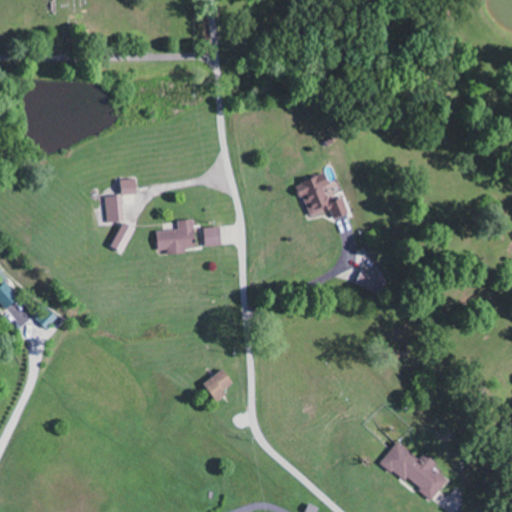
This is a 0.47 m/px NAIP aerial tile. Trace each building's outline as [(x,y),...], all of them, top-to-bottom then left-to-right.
[(311,219),(334,211),(337,221),(351,216),(346,200),(332,204),(327,188),(331,187),(328,176),(300,185),(311,219)] [(139,181),(123,181),(124,196),(140,196),(139,181)] [(108,223),(125,223),(125,197),(108,197),(108,223)] [(160,232),(161,252),(170,251),(170,257),(188,256),(188,249),(198,249),(197,221),(180,222),(180,231),(160,232)] [(138,231),(127,224),(114,248),(126,254),(138,231)] [(224,247),(223,228),(207,229),(208,248),(224,247)] [(358,286),(383,296),(389,281),(364,271),(358,286)] [(0,298),(8,309),(21,299),(10,285),(0,292),(0,298)] [(230,395),(227,391),(237,384),(226,369),(206,384),(220,402),(230,395)] [(451,480),(436,469),(440,463),(427,453),(423,459),(400,442),(385,463),(435,501),(451,480)]
